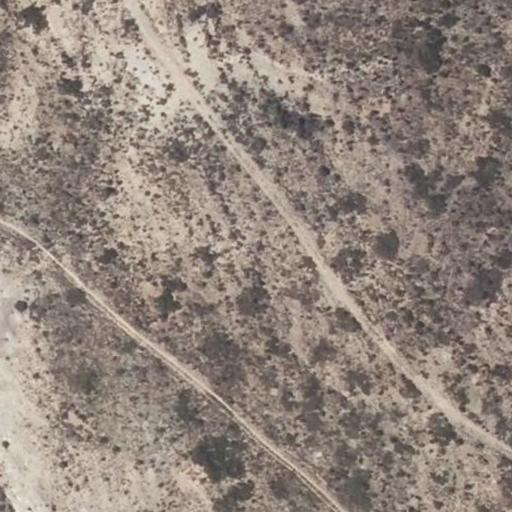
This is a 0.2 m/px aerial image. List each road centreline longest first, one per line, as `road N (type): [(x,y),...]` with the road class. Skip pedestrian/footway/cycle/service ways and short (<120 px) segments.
road 1 (track): [(128,0),(142,29),(444,410),(511,458)]
road 2 (track): [(0,218),(173,336),(332,465),(372,511)]
